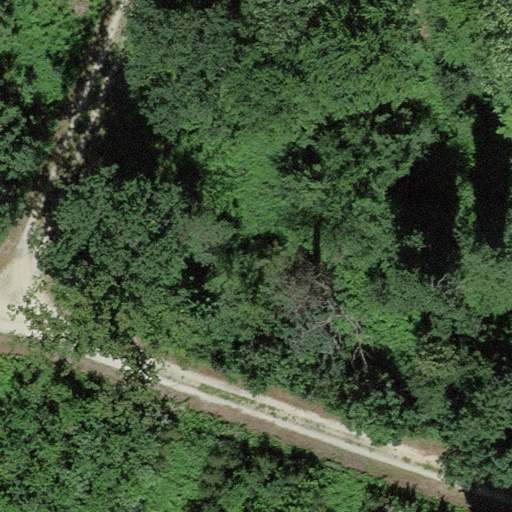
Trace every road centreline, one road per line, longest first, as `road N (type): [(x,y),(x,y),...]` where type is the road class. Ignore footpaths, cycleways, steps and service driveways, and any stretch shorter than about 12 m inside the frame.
road 1 (track): [(0,319),(511,494)]
road 2 (track): [(136,0),(5,320)]
